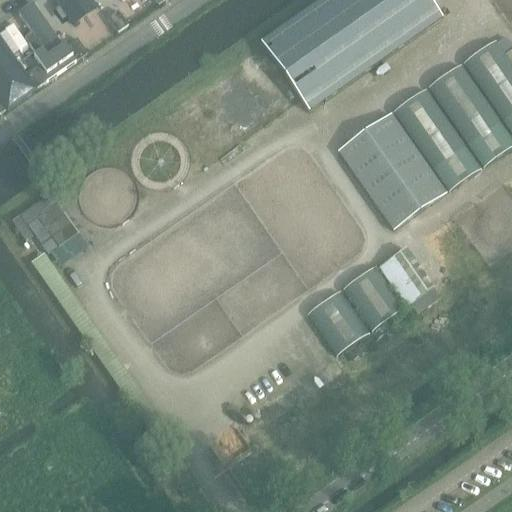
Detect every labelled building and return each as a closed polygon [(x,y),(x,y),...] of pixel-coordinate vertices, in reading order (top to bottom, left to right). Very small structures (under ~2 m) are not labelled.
[(86,0),(62,0),(94,45),(110,33),(86,0)] [(430,0),(323,0),(262,44),(310,113),(444,19),(430,0)] [(32,9),(16,20),(46,63),(62,52),(32,9)] [(128,29),(118,14),(107,22),(117,36),(128,29)] [(87,57),(77,42),(66,50),(76,65),(87,57)] [(511,67),(496,45),(464,67),(511,137),(511,67)] [(33,94),(0,46),(0,103),(6,112),(33,94)] [(511,152),(511,142),(461,69),(429,92),(484,172),(511,152)] [(46,86),(46,85),(36,71),(26,78),(36,93),(46,86)] [(482,173),(426,94),(394,117),(449,196),(482,173)] [(446,198),(391,118),(339,155),(394,234),(446,198)] [(51,196),(21,218),(49,259),(80,237),(51,196)] [(41,260),(33,265),(77,328),(159,444),(167,439),(41,260)] [(338,360),(406,311),(377,270),(309,319),(338,360)]
